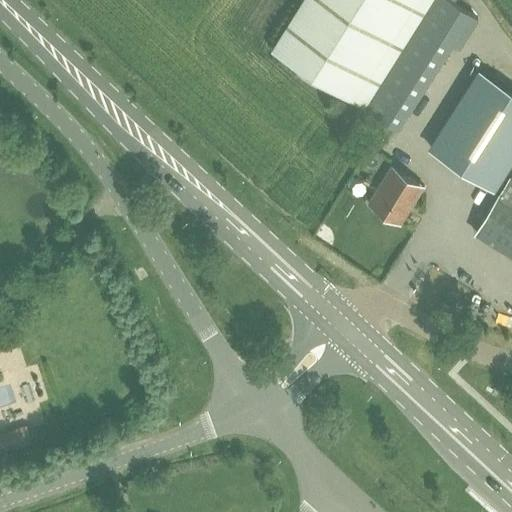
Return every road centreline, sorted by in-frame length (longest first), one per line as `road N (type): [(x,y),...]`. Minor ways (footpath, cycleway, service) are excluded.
road 1 (primary): [(341,329),(0,3)]
road 2 (unclassified): [(254,408),(117,189),(0,61)]
road 3 (tertiary): [(0,502),(254,408)]
road 4 (primary): [(511,482),(341,329)]
road 5 (unclassified): [(511,362),(464,348),(382,305),(341,329)]
